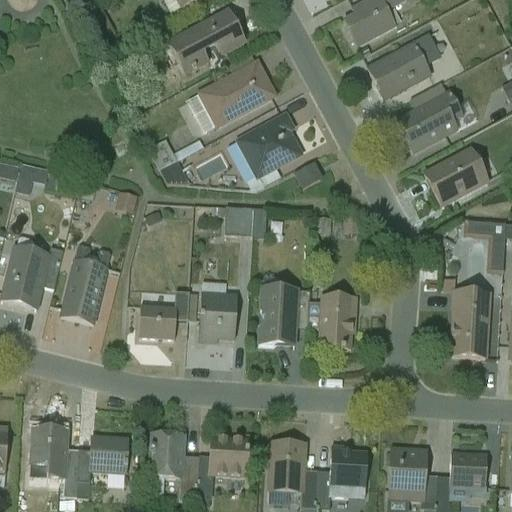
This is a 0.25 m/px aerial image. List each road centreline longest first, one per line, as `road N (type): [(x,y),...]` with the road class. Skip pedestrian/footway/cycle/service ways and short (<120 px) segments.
road 1 (residential): [(272,0),(402,248),(396,403)]
road 2 (residential): [(396,403),(132,388),(0,355)]
